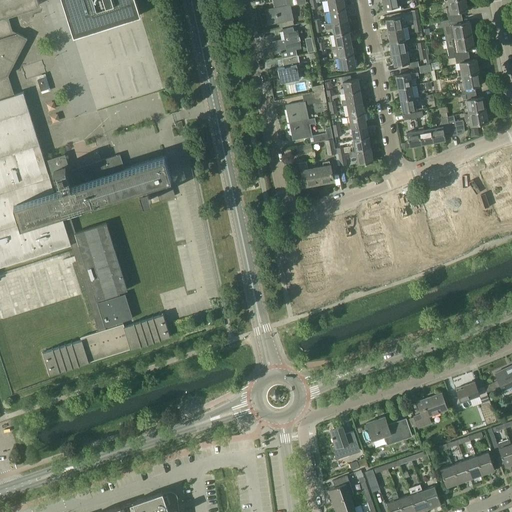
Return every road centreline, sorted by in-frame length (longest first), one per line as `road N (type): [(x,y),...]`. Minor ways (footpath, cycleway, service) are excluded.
road 1 (residential): [(399,181),(311,213),(288,206),(244,0)]
road 2 (secondary): [(0,501),(261,407)]
road 3 (secondary): [(258,396),(0,488)]
road 4 (secondary): [(511,307),(296,383)]
road 5 (secondary): [(301,396),(511,315)]
road 6 (residential): [(40,511),(89,505),(249,454)]
road 7 (tertiary): [(257,313),(213,108)]
road 8 (residential): [(399,181),(364,0)]
road 9 (residential): [(350,402),(511,343)]
road 10 (residential): [(511,136),(399,181)]
